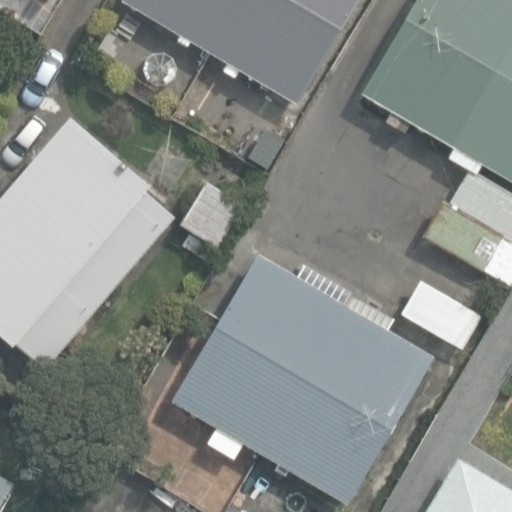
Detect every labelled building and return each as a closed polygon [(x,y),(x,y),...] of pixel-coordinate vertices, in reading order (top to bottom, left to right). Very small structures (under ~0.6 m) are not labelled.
[(120,0),(293,103),(354,0),(120,0)] [(480,163),(511,181),(511,0),(415,0),(382,58),(361,93),(382,105),(392,111),(385,122),(403,132),(410,121),(455,147),(449,156),(475,171),(480,163)] [(152,85),(158,87),(165,86),(172,83),(176,77),(177,70),(176,63),(172,57),(166,54),(159,53),(152,55),(147,60),(144,66),(144,73),(146,80),(152,85)] [(217,136),(236,102),(204,84),(185,118),(217,136)] [(13,334),(44,360),(172,210),(141,183),(144,180),(65,113),(0,189),(0,331),(9,339),(13,334)] [(429,239),(503,282),(511,266),(511,194),(469,169),(429,239)] [(181,224),(216,247),(242,206),(207,184),(181,224)] [(243,441),(347,503),(432,358),(385,330),(392,318),(351,295),(344,307),(322,294),(330,281),(268,246),(261,257),(257,254),(171,400),(216,426),(206,443),(233,458),(243,441)] [(402,314),(460,348),(478,318),(420,283),(402,314)] [(427,511),(511,511),(511,491),(459,460),(427,511)] [(0,500),(10,484),(0,478),(0,500)]
